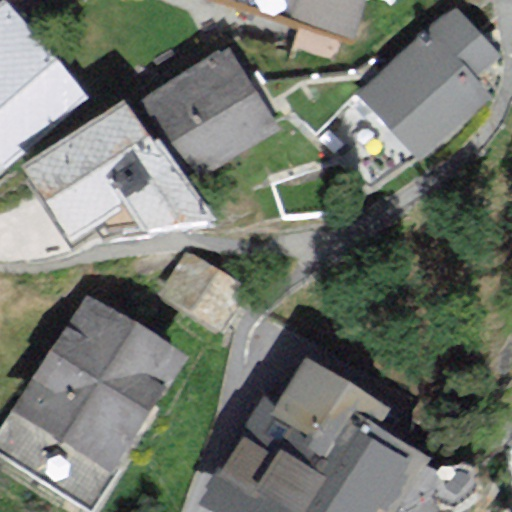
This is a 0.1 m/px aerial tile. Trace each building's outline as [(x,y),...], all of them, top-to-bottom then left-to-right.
[(371,0),(161,0),(195,12),(218,0),(283,16),(297,45),(354,61),(371,0)] [(0,172),(11,182),(87,103),(0,24),(0,172)] [(424,43),(347,113),(405,180),(485,107),(424,43)] [(273,140),(217,55),(133,110),(188,195),(273,140)] [(169,193),(118,121),(22,181),(73,264),(169,193)] [(219,346),(248,304),(184,260),(155,302),(219,346)] [(85,308),(15,427),(117,487),(187,368),(85,308)] [(188,511),(190,511),(399,511),(429,465),(278,370),(188,511)]
